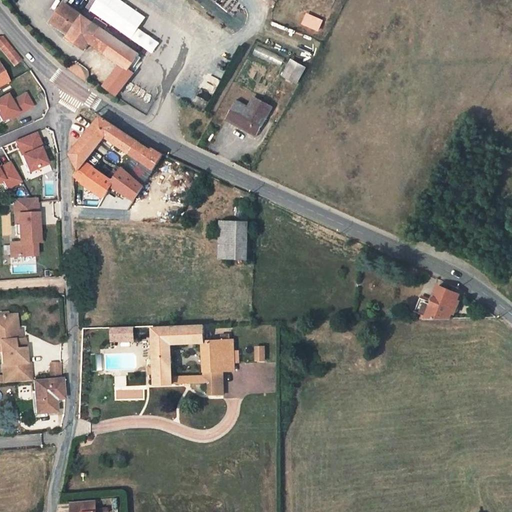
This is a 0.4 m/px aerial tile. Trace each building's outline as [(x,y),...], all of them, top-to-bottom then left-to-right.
[(88,19),(67,6),(55,25),(74,37),(72,40),(89,52),(94,45),(125,66),(133,71),(143,56),(108,33),(96,25),(88,19)] [(319,30),(323,19),(306,12),(301,24),(319,30)] [(112,28),(100,20),(96,25),(108,33),(112,28)] [(0,49),(14,68),(21,62),(3,39),(0,40),(0,49)] [(294,63),(281,55),(274,71),(287,78),(294,63)] [(0,88),(12,79),(0,62),(0,88)] [(133,71),(125,66),(109,89),(122,98),(138,74),(133,71)] [(26,92),(14,99),(10,93),(0,99),(0,115),(3,122),(11,117),(11,118),(34,105),(26,92)] [(248,109),(236,103),(227,123),(256,138),(269,108),(252,100),(248,109)] [(98,114),(88,126),(68,151),(73,167),(69,174),(98,197),(111,181),(131,196),(164,152),(153,147),(150,148),(135,138),(118,127),(98,114)] [(23,155),(24,155),(31,171),(49,164),(43,147),(44,147),(38,132),(17,140),(23,155)] [(0,182),(4,180),(9,188),(21,181),(11,162),(0,167),(0,182)] [(6,238),(7,252),(32,251),(31,238),(35,237),(35,227),(34,198),(33,193),(10,194),(11,220),(15,220),(15,230),(16,238),(6,238)] [(243,224),(223,223),(222,261),(243,262),(243,224)] [(418,307),(416,312),(442,311),(453,287),(434,279),(428,296),(417,291),(412,304),(418,307)] [(0,349),(2,380),(20,378),(27,378),(26,360),(22,360),(21,336),(15,337),(14,328),(7,329),(6,312),(0,312),(0,349)] [(204,342),(203,325),(155,328),(157,362),(158,383),(177,383),(175,344),(204,342)] [(132,326),(115,326),(115,335),(133,334),(132,326)] [(212,381),(213,393),(226,392),(224,370),(234,370),(231,341),(204,342),(207,377),(192,378),(192,382),(212,381)] [(255,345),(256,360),(265,360),(265,345),(255,345)] [(46,362),(46,374),(55,374),(55,362),(46,362)] [(61,379),(33,381),(36,412),(54,411),(52,397),(62,396),(61,379)] [(96,511),(96,502),(71,503),(71,511),(96,511)]
